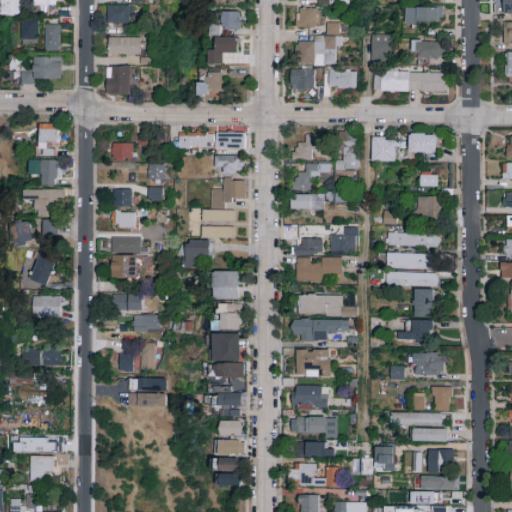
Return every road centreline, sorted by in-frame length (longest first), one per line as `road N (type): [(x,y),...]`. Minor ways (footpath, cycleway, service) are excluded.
road 1 (residential): [(483,511),(469,295),(469,0)]
road 2 (residential): [(87,0),(83,511)]
road 3 (residential): [(266,511),(265,0)]
road 4 (residential): [(87,108),(511,115)]
